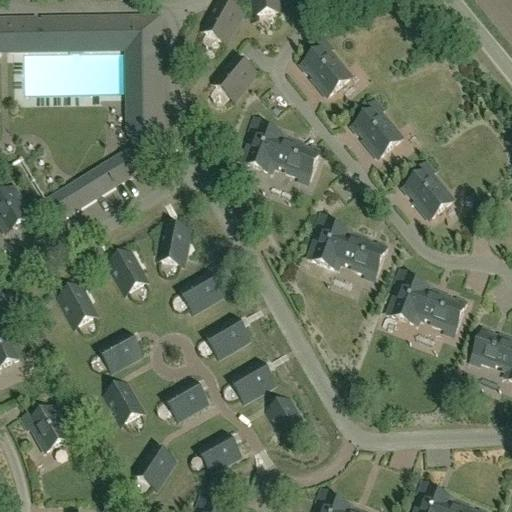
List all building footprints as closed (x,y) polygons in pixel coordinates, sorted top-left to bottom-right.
[(280,0),(252,0),(254,17),(281,15),(280,0)] [(219,3),(202,33),(226,47),(243,16),(219,3)] [(0,47),(11,47),(12,55),(128,53),(129,137),(136,147),(147,166),(171,151),(158,129),(156,24),(0,26),(0,47)] [(313,82),(328,100),(350,81),(335,63),(337,62),(331,55),(333,52),(324,42),(318,47),(322,52),(302,69),(308,76),(310,75),(314,81),(313,82)] [(235,60),(213,86),(234,103),(256,77),(235,60)] [(364,143),(379,161),(401,142),(387,125),(388,123),(382,116),(384,114),(375,103),(369,109),(373,114),(353,130),(359,138),(361,137),(365,142),(364,143)] [(310,187),(323,151),(312,147),(311,148),(306,146),(307,144),(289,137),(289,136),(262,126),(264,121),(255,117),(249,133),(252,134),(241,164),(274,177),(276,172),(279,173),(280,170),(287,172),(285,175),(299,180),(298,183),(310,187)] [(415,205),(430,223),(452,204),(438,186),(439,185),(433,178),(435,175),(426,165),(420,170),(424,175),(404,192),(410,199),(412,198),(416,204),(415,205)] [(17,200),(18,199),(14,191),(0,199),(0,225),(2,228),(8,224),(13,232),(32,221),(22,206),(21,206),(17,200)] [(320,217),(315,231),(318,232),(306,264),(339,276),(341,270),(345,272),(346,268),(352,271),(351,274),(364,279),(363,282),(375,286),(388,250),(377,246),(376,248),(371,246),(372,243),(354,237),(355,235),(328,225),(329,220),(320,217)] [(191,235),(164,230),(157,264),(184,269),(191,235)] [(107,269),(125,298),(148,285),(131,255),(107,269)] [(210,275),(180,293),(193,316),(223,299),(210,275)] [(396,297),(389,317),(416,327),(418,321),(424,323),(423,326),(432,329),(433,327),(436,328),(435,331),(446,335),(447,332),(454,335),(464,307),(456,304),(456,305),(448,303),(449,301),(429,293),(430,290),(403,280),(400,287),(398,286),(394,297),(396,297)] [(98,318),(82,288),(58,302),(74,332),(98,318)] [(219,361),(249,344),(235,320),(206,337),(219,361)] [(0,370),(21,362),(14,345),(13,346),(10,339),(11,338),(8,330),(0,332),(0,370)] [(496,370),(496,369),(504,371),(503,373),(509,375),(506,381),(511,383),(511,345),(499,340),(498,341),(491,339),(492,337),(483,334),(473,361),(481,365),(480,366),(490,369),(490,368),(496,370)] [(142,359),(128,335),(98,351),(112,376),(142,359)] [(244,406),(274,388),(261,365),(231,382),(244,406)] [(194,383),(164,400),(178,424),(208,406),(194,383)] [(128,386),(104,399),(122,429),(145,416),(128,386)] [(307,432),(290,402),(266,416),(283,446),(307,432)] [(58,408),(36,421),(32,415),(25,419),(32,431),(35,430),(39,438),(41,437),(50,453),(75,439),(66,423),(65,424),(61,417),(62,416),(58,408)] [(241,460),(227,436),(197,453),(211,476),(241,460)] [(175,464),(153,449),(134,478),(156,493),(175,464)] [(467,511),(451,506),(452,503),(428,493),(430,487),(422,484),(418,497),(421,499),(418,507),(419,508),(417,511),(467,511)] [(350,511),(351,510),(322,499),(316,511),(350,511)] [(213,511),(206,509),(208,503),(201,500),(196,511),(213,511)]
